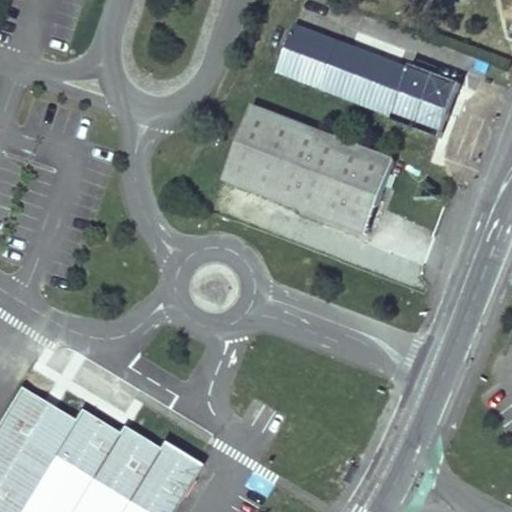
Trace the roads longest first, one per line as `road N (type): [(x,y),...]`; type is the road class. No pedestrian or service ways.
road 1 (unclassified): [(459,310),(353,511)]
road 2 (unclassified): [(379,511),(459,339),(459,310)]
road 3 (unclassified): [(511,180),(459,310)]
